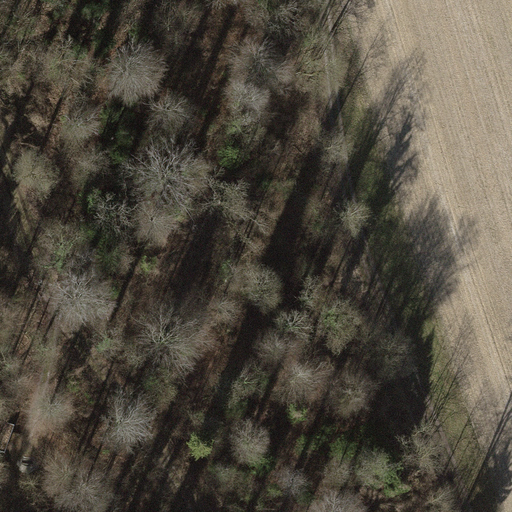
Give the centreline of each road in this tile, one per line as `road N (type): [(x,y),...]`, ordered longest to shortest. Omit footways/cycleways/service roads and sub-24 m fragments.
road 1 (track): [(467,511),(368,276),(324,0)]
road 2 (track): [(0,139),(51,282),(193,511)]
road 3 (track): [(62,299),(26,459)]
